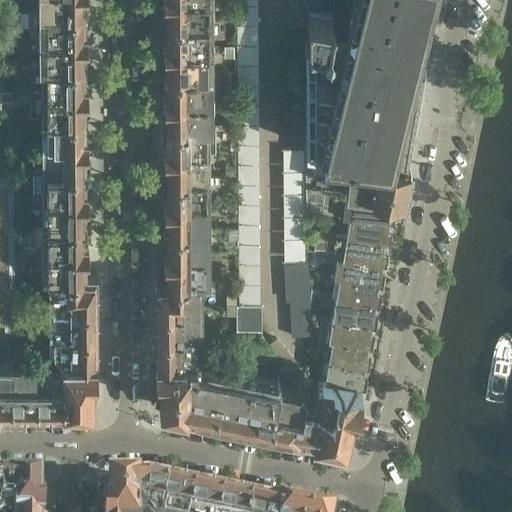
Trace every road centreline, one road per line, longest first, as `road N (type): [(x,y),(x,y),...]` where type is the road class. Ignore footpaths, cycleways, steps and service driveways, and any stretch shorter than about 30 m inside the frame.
road 1 (residential): [(464,0),(447,81),(449,126),(373,488)]
road 2 (residential): [(124,0),(126,440)]
road 3 (residential): [(373,488),(126,440)]
